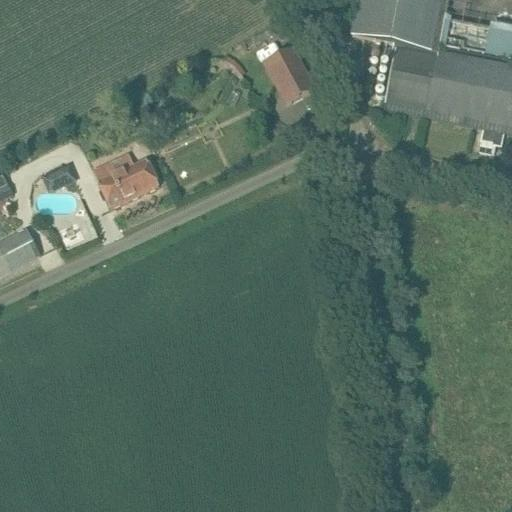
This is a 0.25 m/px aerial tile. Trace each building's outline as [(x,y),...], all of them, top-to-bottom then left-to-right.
[(449,0),(359,0),(352,37),(398,46),(437,54),(444,24),(449,0)] [(511,68),(437,54),(398,46),(384,112),(511,136),(511,68)] [(264,66),(287,108),(315,93),(292,51),(264,66)] [(99,186),(98,186),(110,213),(159,190),(146,164),(134,169),(99,186)] [(49,174),(50,196),(45,196),(45,209),(75,208),(74,173),(49,174)] [(0,279),(39,259),(30,241),(26,232),(0,245),(0,279)]
